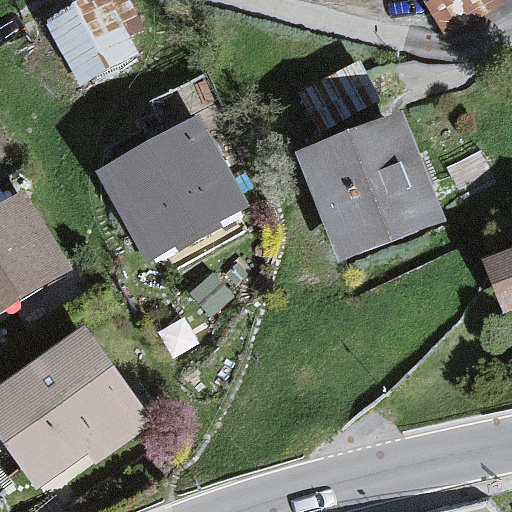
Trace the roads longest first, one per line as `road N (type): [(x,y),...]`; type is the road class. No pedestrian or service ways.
road 1 (residential): [(511,30),(462,47),(431,47),(249,0)]
road 2 (tertiary): [(300,511),(511,455)]
